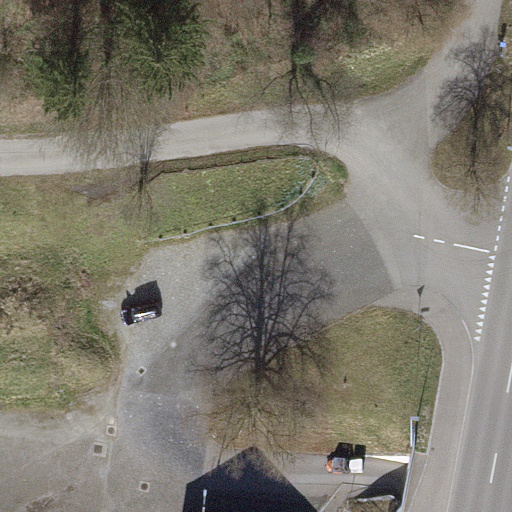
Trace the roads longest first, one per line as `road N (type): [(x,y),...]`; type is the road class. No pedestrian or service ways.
road 1 (unclassified): [(0,160),(334,130),(378,152),(393,201),(415,231),(511,255)]
road 2 (secondary): [(511,377),(487,511)]
